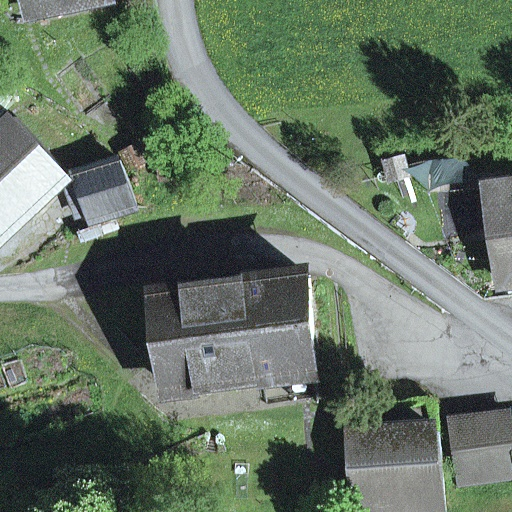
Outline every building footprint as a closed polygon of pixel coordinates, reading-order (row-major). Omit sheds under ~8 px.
[(115,0),(34,0),(38,17),(115,0)] [(0,244),(59,191),(70,181),(69,178),(18,119),(0,134),(0,244)] [(150,160),(143,146),(123,156),(130,170),(150,160)] [(82,174),(69,178),(70,181),(81,217),(94,214),(97,223),(138,209),(121,162),(82,174)] [(185,162),(160,163),(160,179),(185,178),(185,162)] [(511,182),(494,185),(509,288),(511,287),(511,182)] [(316,373),(310,277),(162,296),(171,392),(316,373)] [(452,423),(460,483),(511,476),(511,420),(511,415),(452,423)] [(445,511),(439,432),(358,439),(364,511),(445,511)]
